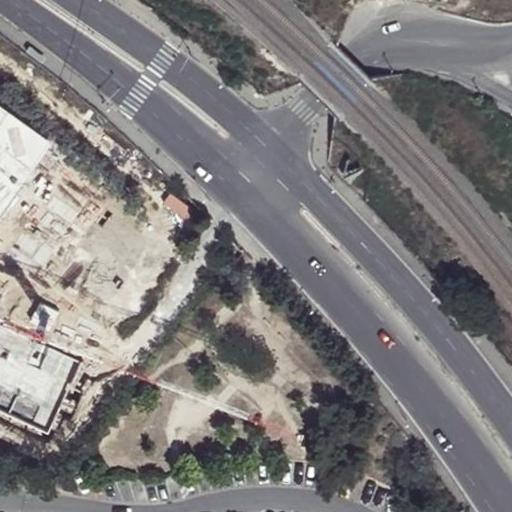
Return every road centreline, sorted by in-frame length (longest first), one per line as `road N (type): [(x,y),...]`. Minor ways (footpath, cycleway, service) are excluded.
road 1 (secondary): [(235,182),(463,434),(508,511)]
road 2 (secondary): [(511,415),(267,151)]
road 3 (secondary): [(3,0),(137,94),(235,182)]
road 4 (residential): [(267,151),(380,46),(405,39),(481,50)]
road 5 (secondary): [(267,151),(173,69),(74,0)]
